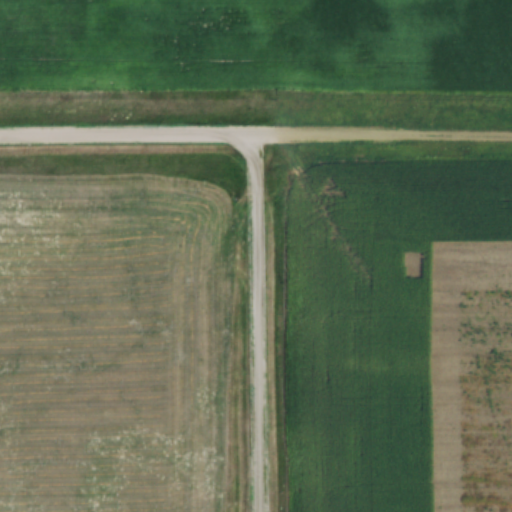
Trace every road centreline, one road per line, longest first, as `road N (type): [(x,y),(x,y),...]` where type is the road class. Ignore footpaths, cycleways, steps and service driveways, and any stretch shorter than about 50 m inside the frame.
road 1 (track): [(253,511),(246,135)]
road 2 (residential): [(511,136),(246,135)]
road 3 (residential): [(0,134),(246,135)]
